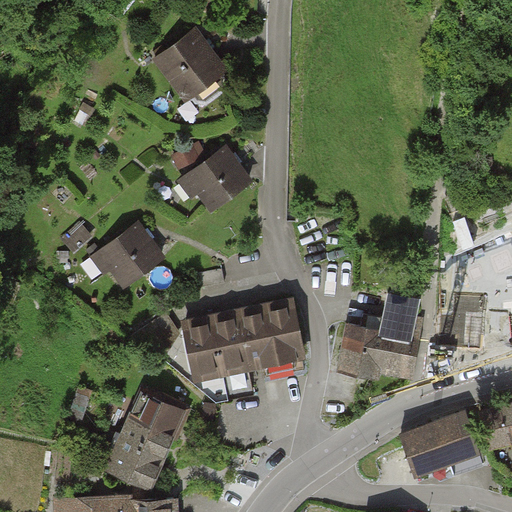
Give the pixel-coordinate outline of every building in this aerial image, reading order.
[(179,94),(221,65),(195,30),(154,59),(179,94)] [(182,169),(205,211),(250,186),(227,144),(182,169)] [(77,250),(98,233),(84,217),(63,234),(77,250)] [(96,251),(121,287),(164,257),(139,221),(96,251)] [(192,378),(301,358),(291,303),(182,323),(192,378)] [(441,318),(441,347),(468,347),(468,317),(441,318)] [(378,369),(412,377),(423,328),(381,319),(378,333),(345,325),(335,369),(376,378),(378,369)] [(92,389),(79,385),(67,419),(76,422),(78,416),(83,417),(92,389)] [(106,467),(150,487),(184,410),(141,391),(106,467)] [(511,438),(511,404),(482,412),(490,444),(511,438)] [(415,472),(471,453),(469,447),(478,444),(466,411),(402,434),(415,472)] [(175,511),(175,496),(56,500),(56,511),(175,511)]
